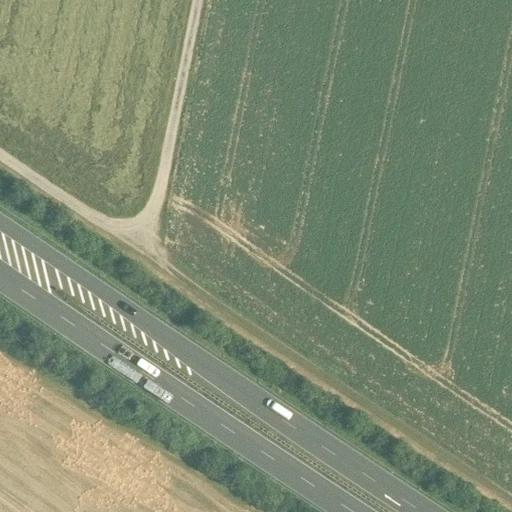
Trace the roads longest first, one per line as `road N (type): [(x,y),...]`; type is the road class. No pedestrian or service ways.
road 1 (trunk): [(418,511),(0,228)]
road 2 (track): [(511,501),(190,292),(148,255)]
road 3 (trunk): [(0,275),(346,511)]
road 4 (track): [(148,255),(197,0)]
road 5 (track): [(148,255),(0,154)]
